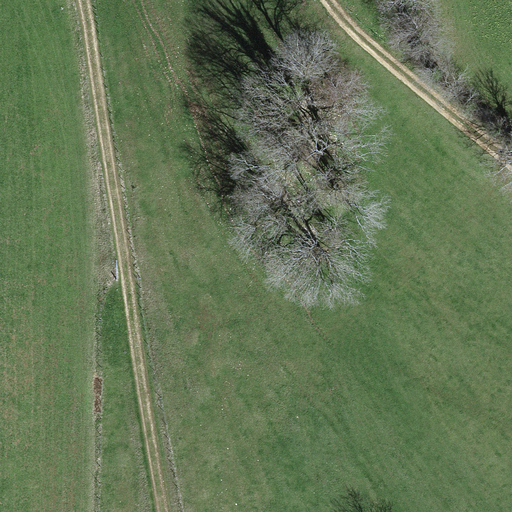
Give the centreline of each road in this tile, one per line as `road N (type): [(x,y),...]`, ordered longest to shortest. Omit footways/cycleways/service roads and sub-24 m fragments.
road 1 (track): [(80,24),(163,511)]
road 2 (track): [(511,165),(356,32),(330,0)]
